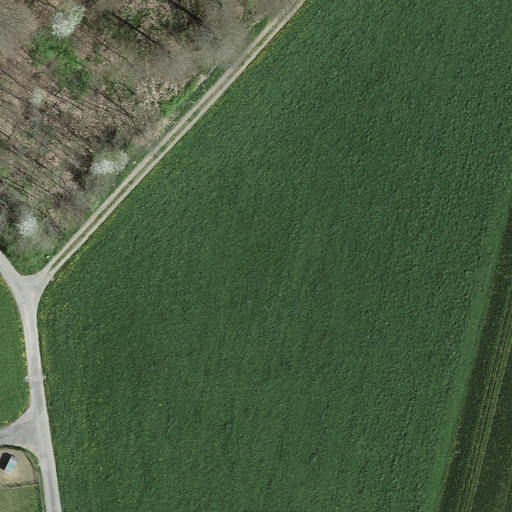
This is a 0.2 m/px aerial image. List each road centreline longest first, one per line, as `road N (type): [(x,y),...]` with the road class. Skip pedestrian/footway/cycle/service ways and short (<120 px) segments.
road 1 (track): [(27,295),(309,0)]
road 2 (track): [(27,295),(44,433)]
